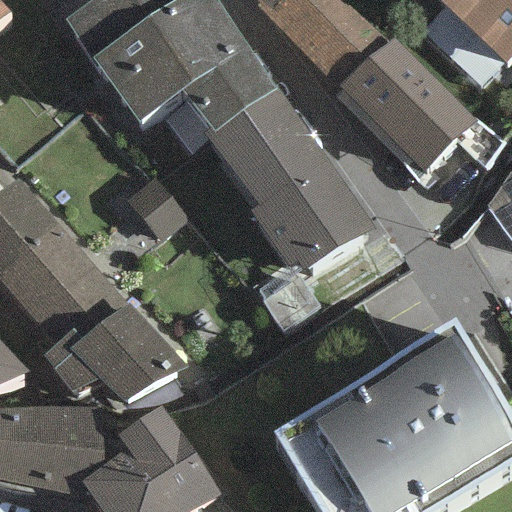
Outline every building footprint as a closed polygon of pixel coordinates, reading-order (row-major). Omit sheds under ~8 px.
[(215,0),(93,0),(64,19),(92,62),(140,122),(181,86),(213,131),(278,87),(215,0)] [(388,44),(339,0),(256,0),(254,2),(337,88),(388,44)] [(511,56),(511,0),(436,0),(505,64),(511,56)] [(331,95),(374,136),(435,82),(394,40),(388,44),(337,88),(331,95)] [(477,123),(435,82),(374,136),(417,179),(453,139),(486,168),(503,144),(477,123)] [(375,230),(278,87),(213,131),(206,136),(256,210),(250,214),(288,270),(296,264),(305,277),(375,230)] [(125,306),(17,182),(0,193),(0,287),(44,339),(31,346),(74,395),(98,381),(127,402),(187,367),(129,302),(125,306)] [(510,286),(511,283),(511,195),(467,254),(510,286)] [(511,415),(454,320),(270,430),(319,511),(425,511),(511,460),(511,415)] [(0,385),(28,372),(0,343),(0,385)] [(161,406),(116,435),(127,451),(103,467),(81,481),(90,496),(99,511),(189,511),(218,494),(161,406)] [(100,410),(0,411),(0,480),(90,496),(81,481),(103,467),(100,410)]
